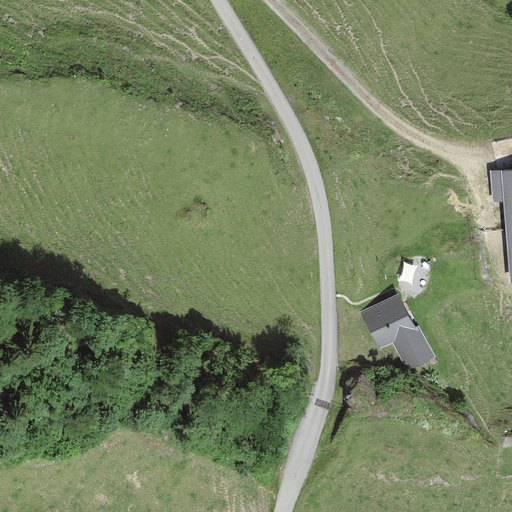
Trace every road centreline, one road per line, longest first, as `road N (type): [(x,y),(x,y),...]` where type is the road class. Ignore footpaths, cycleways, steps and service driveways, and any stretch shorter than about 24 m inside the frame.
road 1 (unclassified): [(218,0),(296,124),(335,344),(280,511)]
road 2 (track): [(456,163),(370,110),(266,0)]
